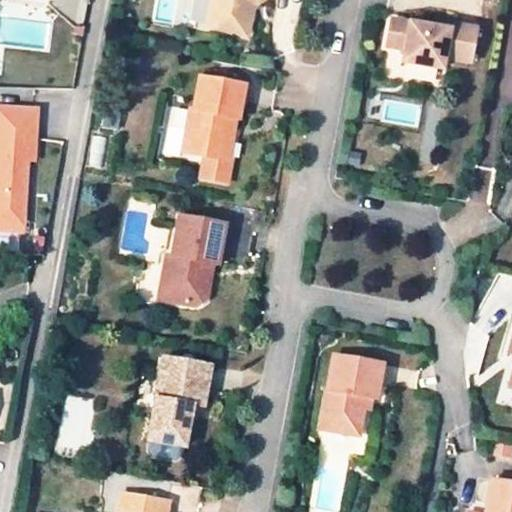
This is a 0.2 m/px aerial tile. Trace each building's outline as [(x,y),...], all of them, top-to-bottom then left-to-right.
[(157,0),(155,20),(177,23),(179,0),(157,0)] [(212,35),(218,0),(210,0),(204,33),(212,35)] [(218,0),(212,35),(247,42),(255,5),(249,0),(218,0)] [(443,32),(389,22),(383,50),(396,52),(395,57),(414,60),(413,67),(436,72),(438,61),(466,67),(473,30),(445,24),(443,32)] [(413,67),(414,60),(395,57),(394,64),(413,67)] [(247,84),(203,76),(197,109),(191,108),(183,151),(203,155),(200,177),(226,182),(229,160),(214,157),(223,114),(241,117),(247,84)] [(37,111),(0,108),(0,232),(13,235),(14,217),(22,217),(26,164),(33,164),(36,127),(37,111)] [(241,117),(223,114),(214,157),(229,160),(233,161),(241,117)] [(224,222),(179,213),(171,254),(165,252),(161,274),(170,276),(166,299),(196,306),(206,298),(208,284),(204,270),(206,261),(215,263),(224,222)] [(166,299),(170,276),(161,274),(156,297),(166,299)] [(511,329),(504,358),(511,360),(511,367),(511,370),(499,374),(495,390),(511,394),(511,329)] [(208,364),(163,355),(147,435),(182,442),(187,413),(190,401),(196,402),(200,403),(208,364)] [(511,370),(511,367),(511,360),(504,358),(499,374),(511,370)] [(328,360),(313,435),(352,443),(358,413),(360,404),(371,406),(379,369),(328,360)] [(196,402),(190,401),(187,413),(194,414),(196,402)] [(371,406),(360,404),(358,413),(369,415),(371,406)] [(182,442),(147,435),(144,451),(148,457),(173,462),(178,458),(182,442)] [(511,511),(511,493),(504,492),(486,488),(480,511),(511,511)] [(115,494),(111,511),(163,511),(165,504),(115,494)]
